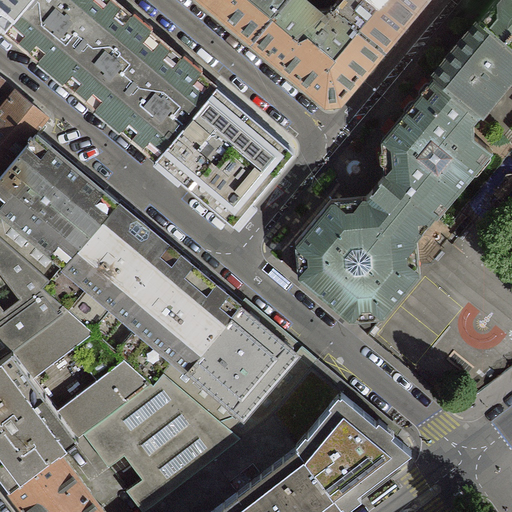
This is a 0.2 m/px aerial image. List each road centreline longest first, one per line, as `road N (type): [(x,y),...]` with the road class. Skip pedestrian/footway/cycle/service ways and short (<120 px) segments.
road 1 (residential): [(157,0),(326,140),(232,256)]
road 2 (residential): [(232,256),(474,457)]
road 3 (residential): [(232,256),(0,55)]
